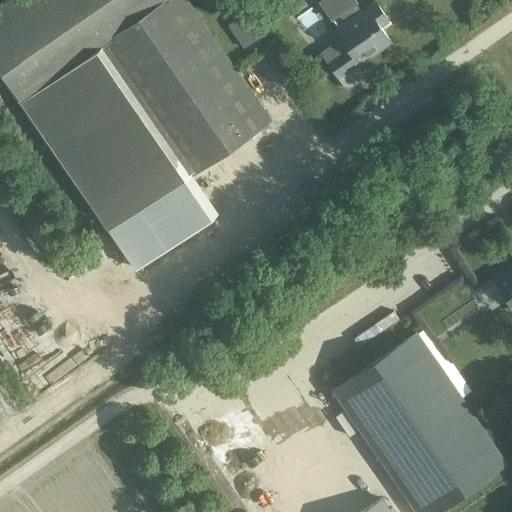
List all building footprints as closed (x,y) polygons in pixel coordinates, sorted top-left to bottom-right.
[(212,216),(185,176),(268,119),(186,0),(2,0),(0,2),(0,67),(136,268),(212,216)] [(338,29),(336,30),(341,37),(320,51),(327,61),(335,73),(352,61),(355,65),(390,41),(383,30),(391,25),(376,3),(361,13),(355,4),(357,3),(354,0),(320,0),(319,1),(331,20),(338,29)] [(255,38),(241,16),(230,24),(244,46),(255,38)] [(511,267),(495,279),(511,304),(511,267)] [(490,282),(476,292),(489,308),(502,297),(490,282)] [(432,511),(504,463),(494,449),(415,334),(335,389),(419,511),(432,511)] [(25,367),(41,396),(59,387),(53,375),(47,378),(37,360),(25,367)] [(198,418),(193,422),(181,405),(164,417),(177,435),(199,419),(198,418)] [(260,430),(251,433),(256,449),(265,446),(260,430)] [(233,511),(254,511),(250,497),(230,503),(233,511)] [(390,511),(381,498),(361,511),(390,511)]
